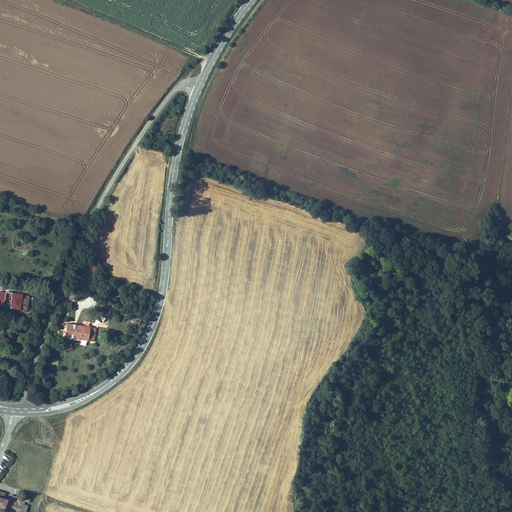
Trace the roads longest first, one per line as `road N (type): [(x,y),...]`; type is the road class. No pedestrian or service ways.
road 1 (unclassified): [(21,406),(86,230),(176,88)]
road 2 (tertiary): [(103,387),(135,357),(160,302),(170,193),(196,92)]
road 3 (track): [(65,0),(210,61)]
